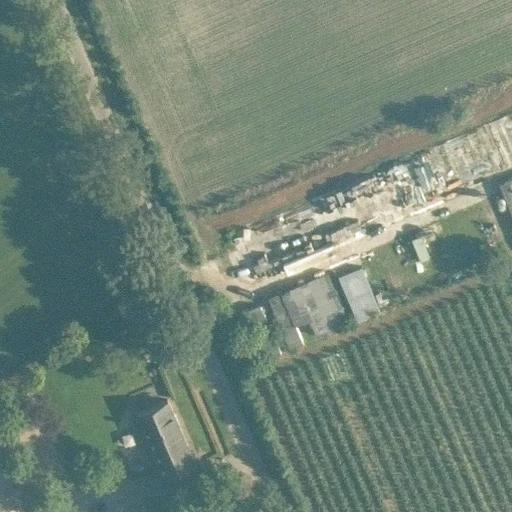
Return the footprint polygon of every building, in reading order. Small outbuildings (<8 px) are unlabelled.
[(511,113),(233,233),(229,235),(250,284),(511,170),(511,113)] [(511,176),(500,181),(511,210),(511,176)] [(450,238),(430,243),(436,265),(456,260),(450,238)] [(372,327),(401,314),(381,268),(352,281),(372,327)] [(348,320),(327,272),(269,297),(289,345),(348,320)] [(262,304),(250,310),(269,357),(283,351),(262,304)] [(357,356),(342,358),(346,385),(360,383),(357,356)] [(167,399),(136,412),(164,476),(195,463),(167,399)]
